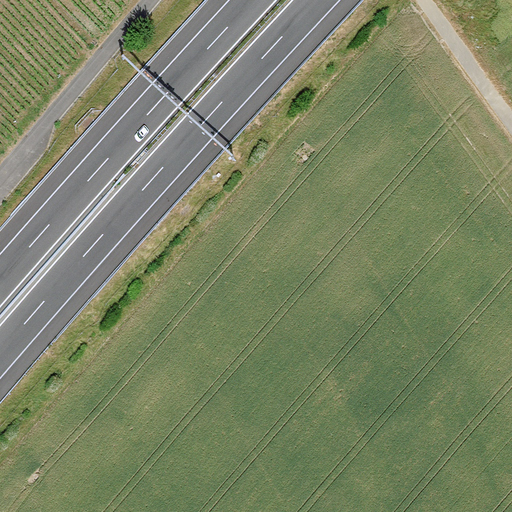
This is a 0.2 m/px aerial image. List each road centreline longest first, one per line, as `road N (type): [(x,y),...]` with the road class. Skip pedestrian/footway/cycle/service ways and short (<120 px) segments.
road 1 (motorway): [(0,354),(317,0)]
road 2 (motorway): [(250,0),(0,279)]
road 3 (track): [(153,0),(0,185)]
road 4 (track): [(511,123),(425,0)]
